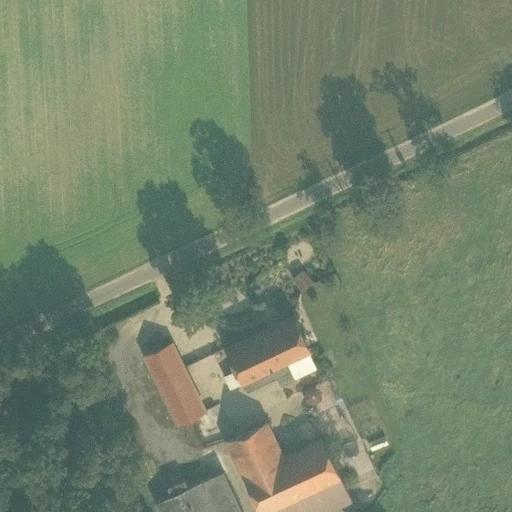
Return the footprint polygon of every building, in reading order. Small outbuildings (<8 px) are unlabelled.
[(293,278),(301,289),(311,282),(303,270),(293,278)] [(294,315),(227,346),(244,382),(263,373),(267,381),(292,370),(288,362),(310,351),(311,351),(294,315)] [(172,342),(157,349),(169,374),(183,367),(184,367),(172,342)] [(169,374),(157,349),(128,363),(176,462),(204,448),(190,419),(190,418),(169,374)] [(310,351),(288,362),(292,370),(295,378),(317,367),(310,351)] [(204,412),(183,367),(169,374),(190,418),(204,412)] [(263,373),(244,382),(248,391),(267,381),(263,373)] [(266,420),(226,439),(243,476),(283,457),(266,420)] [(283,457),(243,476),(259,511),(269,511),(278,508),(341,479),(322,439),(283,457)] [(242,511),(223,470),(202,481),(216,511),(242,511)] [(341,479),(278,508),(280,511),(323,511),(351,499),(341,479)] [(216,511),(202,481),(156,502),(161,511),(216,511)]
